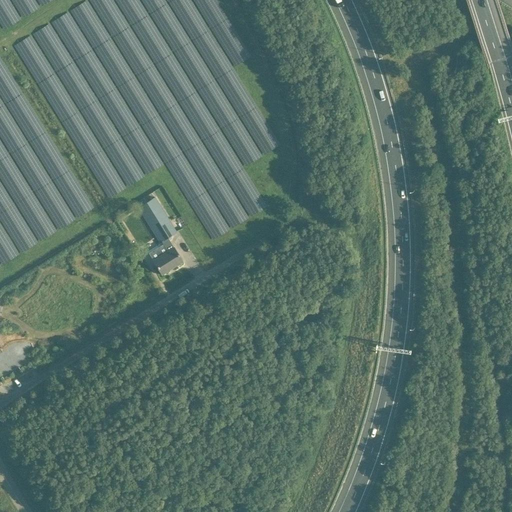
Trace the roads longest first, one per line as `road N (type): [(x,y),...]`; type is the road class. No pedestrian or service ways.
road 1 (motorway): [(342,0),(381,100),(401,233),(394,357),(369,456),(345,511)]
road 2 (unclassified): [(0,407),(271,238)]
